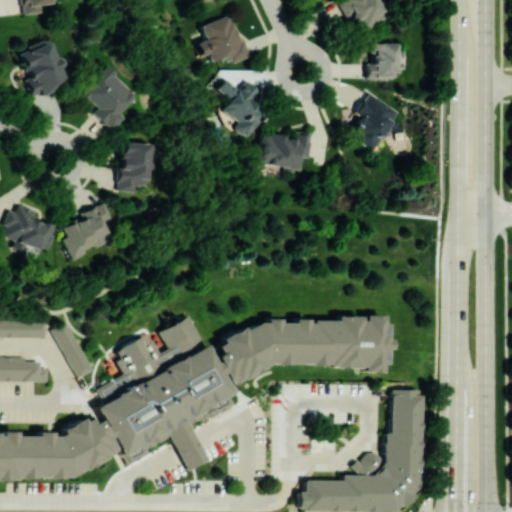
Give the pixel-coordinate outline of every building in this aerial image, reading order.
[(19,0),(20,13),(38,12),(37,3),(46,3),(46,0),(19,0)] [(376,0),(336,0),(345,17),(349,15),(358,33),(386,18),(376,0)] [(245,56),(229,13),(198,24),(203,38),(194,42),(199,56),(205,53),(208,61),(224,55),(226,63),(245,56)] [(16,50),(26,77),(22,79),(29,96),(64,84),(54,57),(51,58),(44,39),(16,50)] [(394,42),(369,42),(368,61),(364,61),(364,77),(394,78),(394,42)] [(75,92),(92,108),(89,111),(108,129),(121,116),(116,112),(132,95),(101,66),(75,92)] [(244,80),(235,89),(222,77),(213,87),(226,99),(219,107),(234,122),(230,126),(242,137),(262,115),(247,101),(256,91),(244,80)] [(396,111),(366,91),(352,112),(358,116),(351,126),(357,130),(352,138),(370,150),(396,111)] [(258,132),(255,162),(279,165),(279,169),(298,171),(299,155),(306,156),(308,131),(293,130),(292,136),(258,132)] [(146,143),(118,141),(115,190),(132,191),(132,184),(144,184),(146,143)] [(59,226),(64,236),(59,238),(67,255),(109,236),(101,220),(107,216),(100,201),(83,208),(86,214),(59,226)] [(52,224),(28,218),(31,208),(13,204),(12,210),(4,208),(0,224),(3,225),(0,235),(0,236),(11,239),(9,247),(20,250),(22,244),(46,250),(52,224)] [(95,416),(0,430),(0,478),(111,461),(108,444),(135,465),(171,418),(178,465),(200,462),(193,417),(229,411),(224,376),(227,379),(385,355),(387,347),(382,307),(220,332),(196,318),(159,324),(162,349),(159,349),(143,337),(113,342),(119,378),(95,382),(98,403),(93,404),(95,416)] [(0,335),(44,336),(44,319),(0,319),(0,335)] [(74,377),(90,369),(64,320),(49,328),(74,377)] [(0,379),(45,380),(45,366),(38,366),(38,361),(22,361),(22,356),(0,355),(0,379)] [(417,388),(387,388),(387,431),(381,431),(381,452),(360,452),(360,461),(352,461),(352,474),(338,474),(338,479),(300,479),(300,490),(294,491),(294,510),(417,509),(417,388)]
